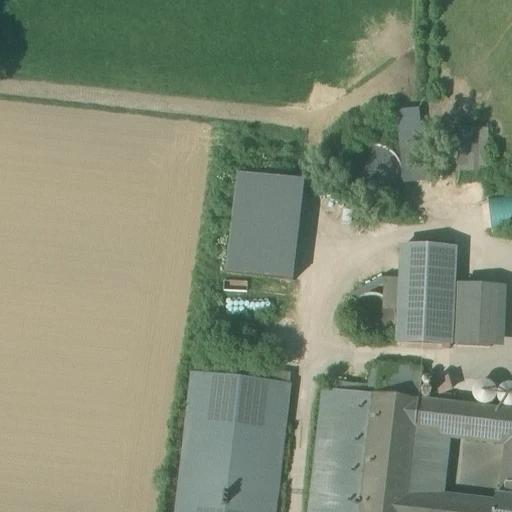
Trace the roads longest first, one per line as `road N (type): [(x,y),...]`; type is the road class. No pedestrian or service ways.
road 1 (unknown): [(309,343),(335,273),(369,244),(450,238),(511,268)]
road 2 (unknown): [(435,363),(309,343)]
